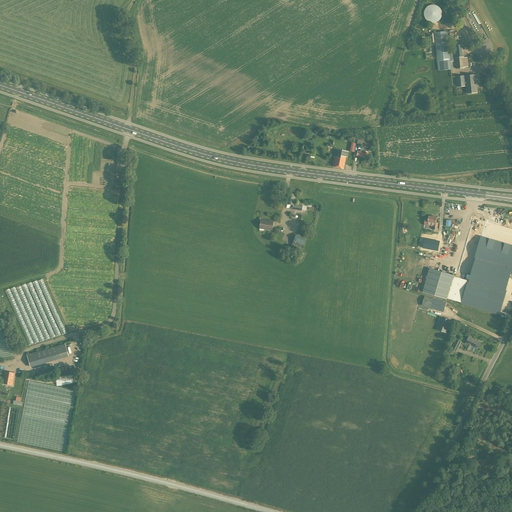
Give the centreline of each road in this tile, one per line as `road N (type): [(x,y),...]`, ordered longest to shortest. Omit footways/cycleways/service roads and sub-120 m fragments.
road 1 (primary): [(511,198),(228,160),(0,85)]
road 2 (unclassified): [(415,511),(511,325)]
road 3 (track): [(128,129),(133,65),(125,16),(133,0)]
road 4 (unclassified): [(511,111),(450,0)]
